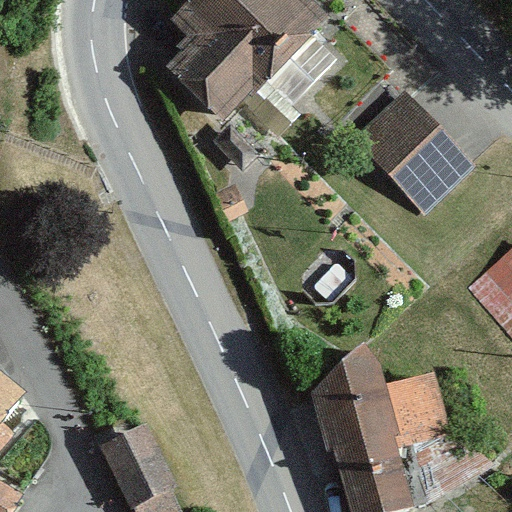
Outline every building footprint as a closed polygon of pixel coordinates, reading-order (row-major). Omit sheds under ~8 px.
[(166,69),(192,94),(282,0),(191,0),(172,20),(194,41),(166,69)] [(282,0),(192,94),(222,123),(247,96),(252,101),(268,85),(290,106),(334,61),(313,41),(328,25),(301,0),(282,0)] [(426,211),(473,165),(402,93),(355,139),(426,211)] [(511,334),(511,253),(471,289),(511,334)] [(338,449),(351,511),(398,511),(430,505),(493,469),(445,429),(432,375),(381,393),(376,366),(366,354),(316,394),(329,451),(338,449)] [(0,424),(22,398),(0,379),(0,424)] [(151,429),(109,448),(135,506),(177,487),(151,429)] [(0,511),(10,511),(20,495),(0,482),(0,511)]
